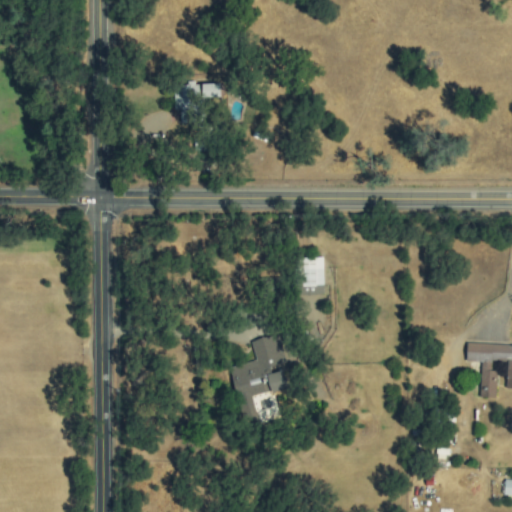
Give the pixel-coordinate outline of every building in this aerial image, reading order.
[(220,84),(174,85),(174,110),(180,110),(180,123),(194,123),(193,100),(220,100),(220,84)] [(322,257),(298,258),(299,296),(322,295),(322,257)] [(228,367),(241,420),(258,415),(260,421),(277,417),(273,402),(274,401),(272,392),(290,388),(285,370),(273,374),(271,366),(284,362),(277,335),(250,341),(255,361),(228,367)] [(511,345),(466,343),(465,361),(480,362),(479,397),(495,398),(496,368),(492,368),(492,362),(506,363),(505,388),(511,388),(511,345)] [(511,495),(511,480),(503,480),(503,495),(511,495)]
